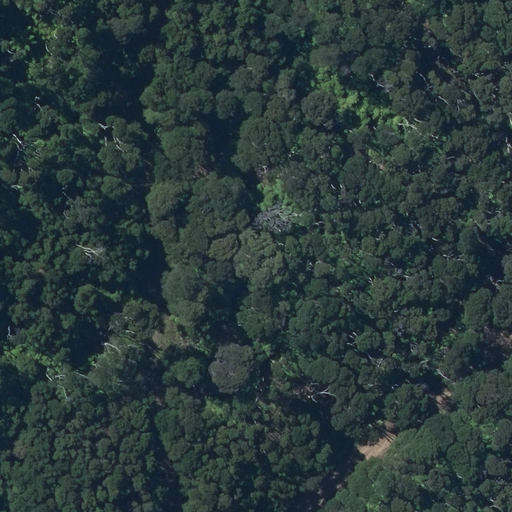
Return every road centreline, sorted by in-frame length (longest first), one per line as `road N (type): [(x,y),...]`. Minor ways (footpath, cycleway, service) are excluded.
road 1 (track): [(137,0),(125,182),(168,511)]
road 2 (track): [(208,511),(511,250)]
